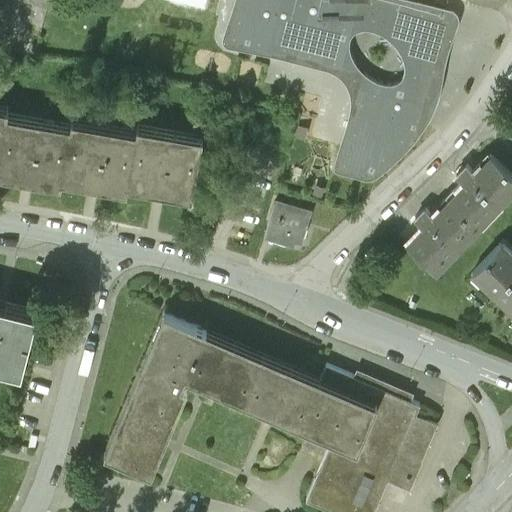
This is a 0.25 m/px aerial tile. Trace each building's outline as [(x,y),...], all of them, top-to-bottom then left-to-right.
[(444,78),(447,57),(454,34),(460,17),(458,10),(455,7),(427,0),(234,0),(232,11),(223,37),(225,42),(228,44),(329,67),(338,72),(346,80),(351,93),(351,104),(335,162),(335,167),(338,169),(367,176),(374,175),(384,169),(412,143),(427,123),(439,98),(444,78)] [(137,128),(72,117),(71,122),(7,111),(8,106),(0,104),(0,171),(29,177),(60,182),(61,177),(95,183),(126,188),(127,183),(159,189),(192,194),(202,134),(138,123),(137,128)] [(464,181),(433,213),(425,206),(415,216),(423,224),(407,241),(435,268),(511,188),(511,173),(490,153),(474,170),(466,162),(456,173),(464,181)] [(308,210),(274,200),(270,216),(274,218),(270,234),(276,236),(284,235),(296,238),(301,220),(305,221),(308,210)] [(511,253),(500,242),(472,270),(511,308),(511,253)] [(36,310),(0,300),(0,364),(20,370),(36,310)] [(206,328),(164,310),(163,312),(168,314),(110,452),(105,450),(104,451),(151,471),(162,446),(160,445),(163,438),(165,438),(188,385),(183,383),(187,375),(211,385),(212,383),(219,387),(219,389),(243,399),(261,358),(203,334),(206,328)] [(376,400),(319,376),(317,382),(261,358),(243,399),(268,410),(269,408),(276,411),(276,413),(324,434),(325,432),(333,435),(332,437),(356,448),(376,400)] [(419,401),(325,362),(319,376),(376,400),(356,448),(332,437),(305,498),(338,511),(372,511),(387,477),(415,411),(419,401)] [(415,411),(387,477),(409,487),(421,458),(420,458),(435,423),(436,423),(437,420),(415,411)]
